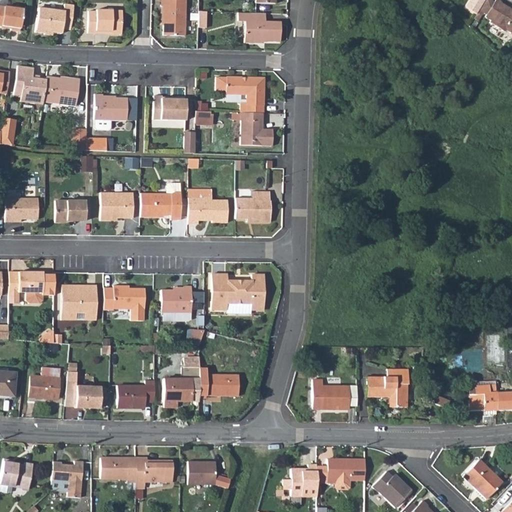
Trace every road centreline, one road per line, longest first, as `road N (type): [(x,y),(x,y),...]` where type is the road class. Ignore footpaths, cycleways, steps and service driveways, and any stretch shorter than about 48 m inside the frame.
road 1 (residential): [(299,251),(0,249)]
road 2 (residential): [(0,428),(266,435)]
road 3 (track): [(302,129),(347,144),(382,144),(397,131),(416,140),(420,159),(442,162),(457,159),(464,146)]
road 4 (residential): [(299,251),(295,323),(266,435)]
road 5 (residential): [(303,64),(299,251)]
road 6 (residential): [(303,64),(143,56)]
road 7 (residential): [(266,435),(412,438)]
road 8 (residential): [(143,56),(0,49)]
